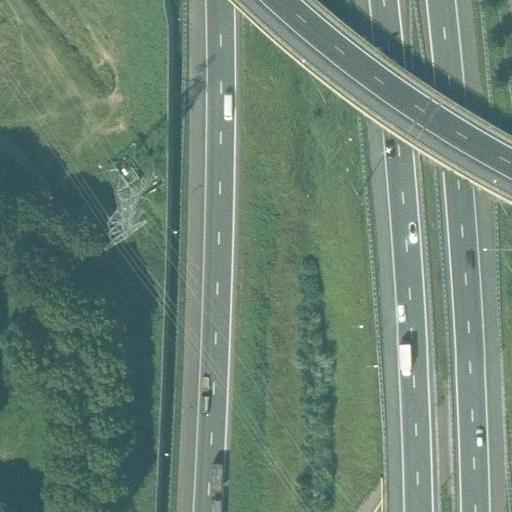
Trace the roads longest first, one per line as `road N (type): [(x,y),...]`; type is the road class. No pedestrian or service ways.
road 1 (motorway): [(474,511),(462,238),(439,0)]
road 2 (motorway): [(383,0),(418,511)]
road 3 (motorway): [(219,0),(208,511)]
road 4 (motorway): [(277,0),(371,77),(511,166)]
road 5 (motorway): [(511,372),(459,420),(395,511)]
